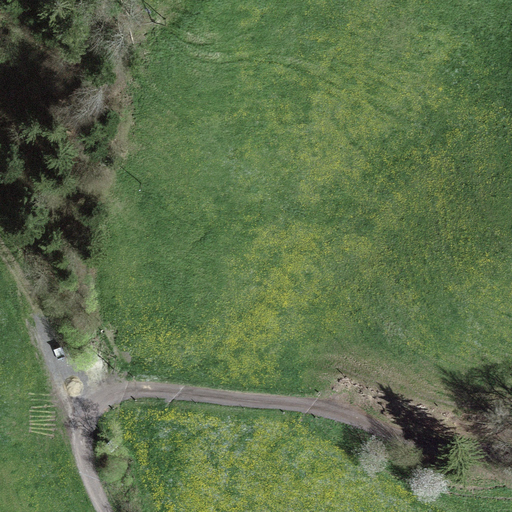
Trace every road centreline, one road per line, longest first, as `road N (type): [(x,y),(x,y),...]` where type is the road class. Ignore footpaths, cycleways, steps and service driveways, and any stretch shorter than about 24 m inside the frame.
road 1 (residential): [(105,511),(87,471),(84,427),(91,407),(126,389),(295,403),(447,448),(511,454)]
road 2 (track): [(91,407),(0,233)]
